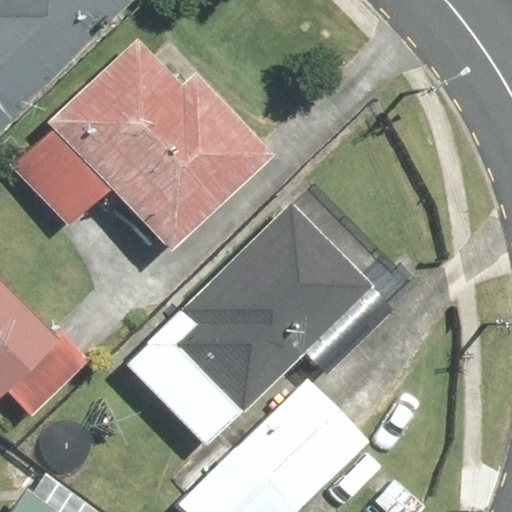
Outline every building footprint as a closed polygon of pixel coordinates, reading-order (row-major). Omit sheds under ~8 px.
[(0,0),(0,134),(135,0),(0,0)] [(157,22),(11,167),(72,227),(121,179),(184,242),(281,145),(157,22)] [(292,191),(125,356),(212,443),(378,277),(292,191)] [(0,271),(0,404),(22,427),(89,360),(0,271)] [(306,363),(175,493),(193,511),(298,511),(377,434),(306,363)] [(74,511),(28,479),(4,511),(74,511)]
